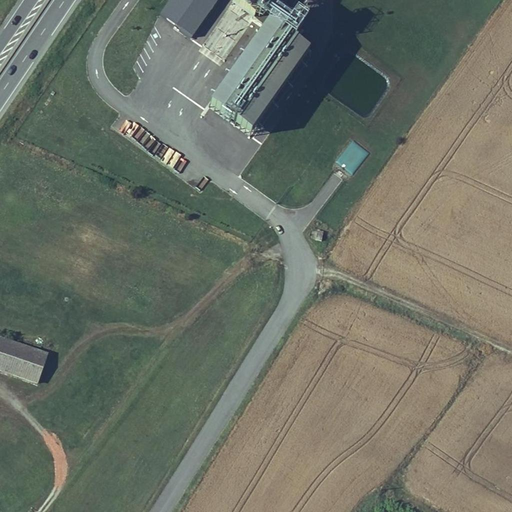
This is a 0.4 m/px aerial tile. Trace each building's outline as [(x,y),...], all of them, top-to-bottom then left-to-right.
[(214,0),(171,0),(161,15),(190,35),(214,0)] [(267,0),(235,0),(233,3),(254,19),(267,0)] [(307,60),(269,32),(214,108),(251,135),(307,60)] [(155,151),(161,140),(123,121),(118,133),(155,151)] [(262,125),(252,138),(259,143),(269,131),(262,125)] [(0,371),(38,384),(48,355),(0,338),(0,371)]
